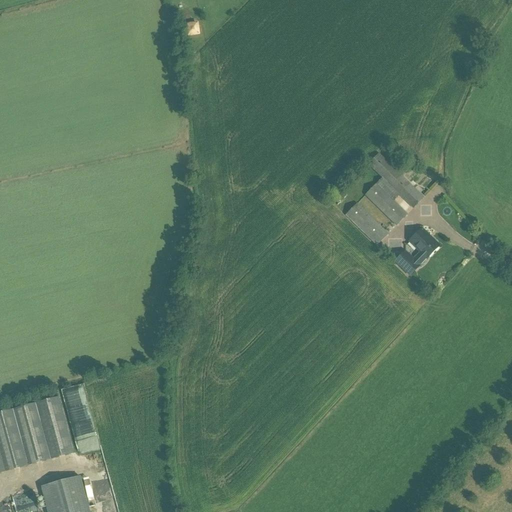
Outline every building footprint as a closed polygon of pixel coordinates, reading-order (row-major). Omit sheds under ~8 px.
[(382,179),(365,196),(396,226),(407,215),(393,202),(399,196),(413,209),(423,198),(379,155),(368,165),(382,179)] [(340,189),(330,199),(338,206),(348,196),(340,189)] [(357,204),(345,216),(377,247),(388,235),(357,204)] [(405,252),(394,264),(409,279),(421,267),(420,267),(440,247),(422,229),(409,242),(420,253),(413,260),(405,252)] [(58,398),(0,414),(0,474),(74,454),(58,398)] [(88,511),(80,477),(40,487),(45,511),(88,511)]
